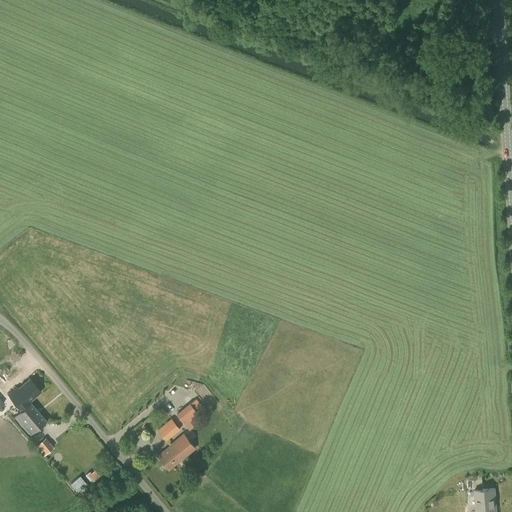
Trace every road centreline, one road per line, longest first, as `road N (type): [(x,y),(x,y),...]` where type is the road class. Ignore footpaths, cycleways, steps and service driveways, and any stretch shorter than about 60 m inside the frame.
road 1 (unclassified): [(165,511),(0,319)]
road 2 (tertiary): [(511,212),(496,0)]
